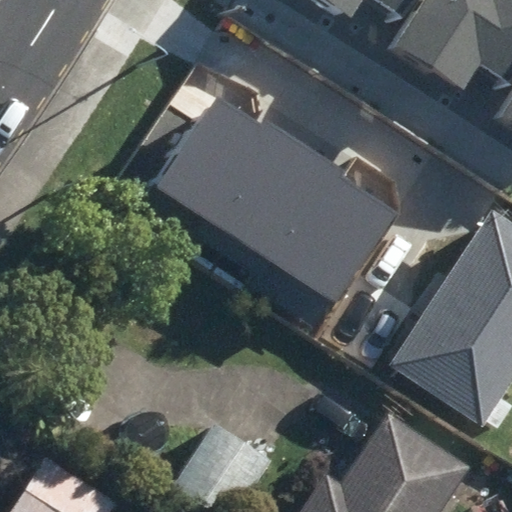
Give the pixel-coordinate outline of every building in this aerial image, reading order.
[(324,0),(350,17),(361,0),(372,0),(399,17),(410,0),(324,0)] [(511,0),(429,0),(398,48),(455,85),(470,63),(504,86),(511,73),(511,0)] [(217,94),(157,186),(334,301),(394,209),(217,94)] [(486,424),(497,432),(511,410),(511,409),(499,401),(511,382),(511,225),(492,212),(390,364),(484,427),(486,424)] [(301,511),(442,511),(471,470),(388,414),(340,484),(327,475),(301,511)] [(183,498),(203,511),(237,511),(271,462),(227,432),(183,498)] [(13,511),(112,511),(117,505),(45,461),(13,511)]
